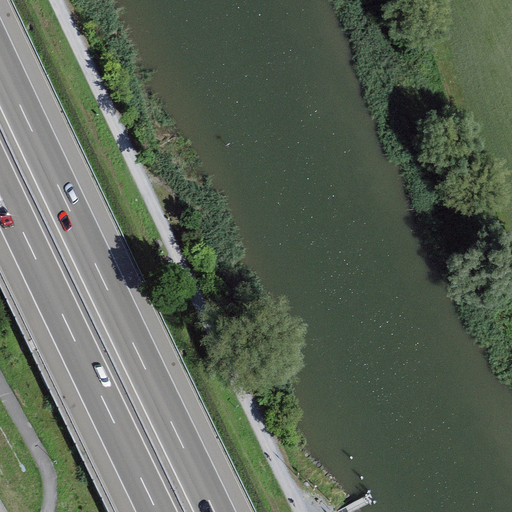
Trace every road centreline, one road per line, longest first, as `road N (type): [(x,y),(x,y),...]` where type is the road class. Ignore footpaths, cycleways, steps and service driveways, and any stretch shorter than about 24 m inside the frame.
road 1 (track): [(58,0),(302,511)]
road 2 (motorway): [(222,511),(0,47)]
road 3 (motorway): [(0,174),(161,511)]
